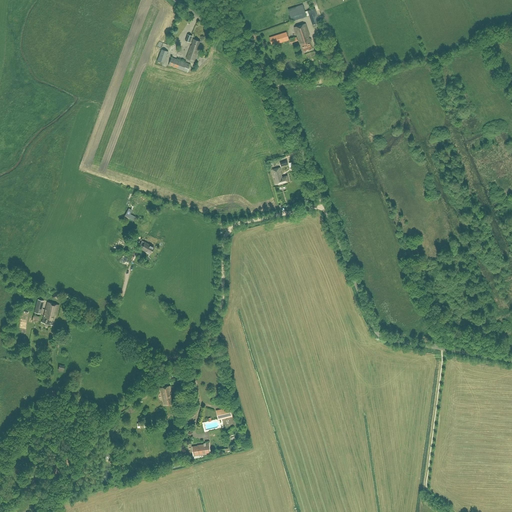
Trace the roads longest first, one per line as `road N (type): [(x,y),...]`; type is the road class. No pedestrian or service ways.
road 1 (unclassified): [(69,302),(165,357),(181,357),(219,306),(227,230),(322,204)]
road 2 (unclassified): [(511,361),(377,333),(322,204)]
road 3 (unclassified): [(322,204),(267,73),(174,0)]
